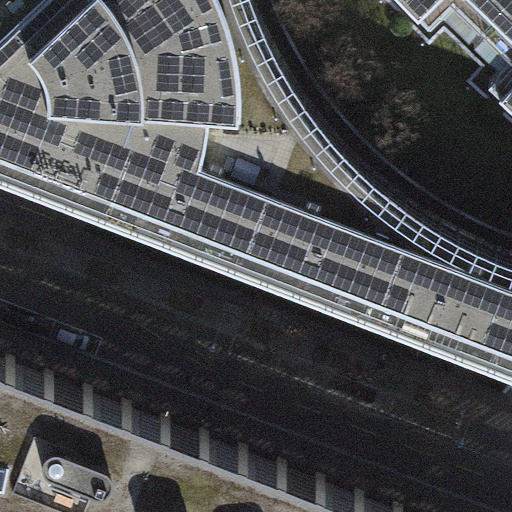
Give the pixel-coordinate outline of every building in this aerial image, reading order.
[(0,0),(0,156),(511,349),(511,254),(455,233),(412,210),(369,174),(329,131),(294,79),(266,34),(255,0),(0,0)] [(511,0),(415,0),(437,21),(457,0),(458,0),(511,53),(511,62),(495,78),(511,94),(511,0)] [(97,454),(120,398),(0,352),(0,492),(72,507),(78,480),(90,451),(97,454)] [(342,511),(352,487),(120,398),(97,454),(90,451),(78,480),(72,507),(92,511),(342,511)] [(415,511),(352,487),(342,511),(415,511)]
